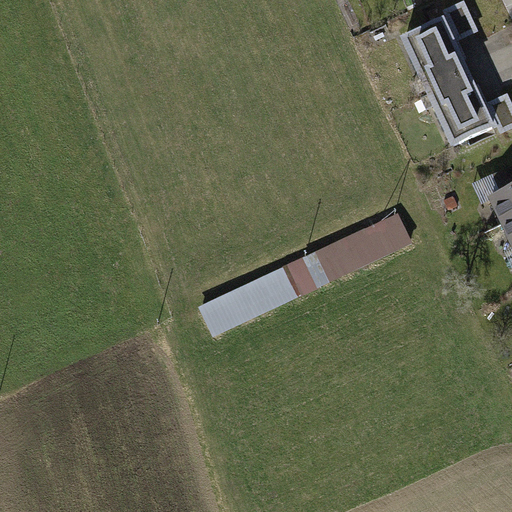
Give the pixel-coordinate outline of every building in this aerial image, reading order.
[(443,22),(393,44),(417,99),(471,75),(458,46),(476,38),(462,6),(441,16),(443,22)] [(471,75),(417,99),(442,154),(492,132),(496,141),(511,134),(511,111),(506,99),(485,108),(471,75)] [(511,190),(483,203),(495,231),(511,223),(511,190)] [(213,333),(417,252),(404,220),(201,300),(213,333)] [(511,223),(495,231),(507,258),(511,255),(511,223)]
